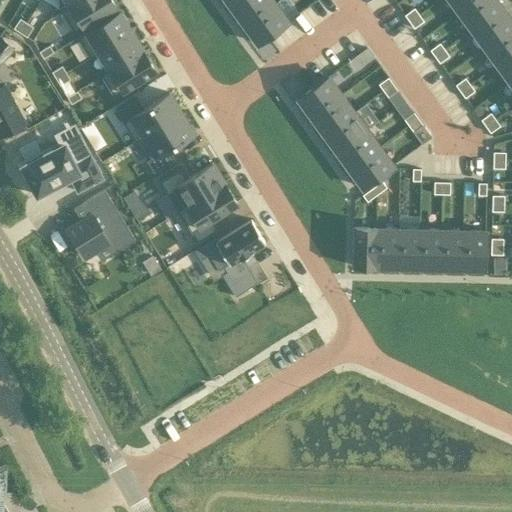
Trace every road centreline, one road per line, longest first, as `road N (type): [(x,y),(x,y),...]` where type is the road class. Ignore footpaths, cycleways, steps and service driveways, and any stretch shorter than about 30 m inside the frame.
road 1 (residential): [(222,113),(356,16),(453,142)]
road 2 (residential): [(355,340),(125,487)]
road 3 (tertiary): [(125,487),(0,249)]
road 4 (unknown): [(55,354),(278,209)]
road 5 (residential): [(355,340),(222,113)]
road 6 (residential): [(0,391),(57,497),(86,505),(125,487)]
road 7 (residential): [(511,428),(417,389),(355,340)]
road 8 (residential): [(222,113),(151,0)]
